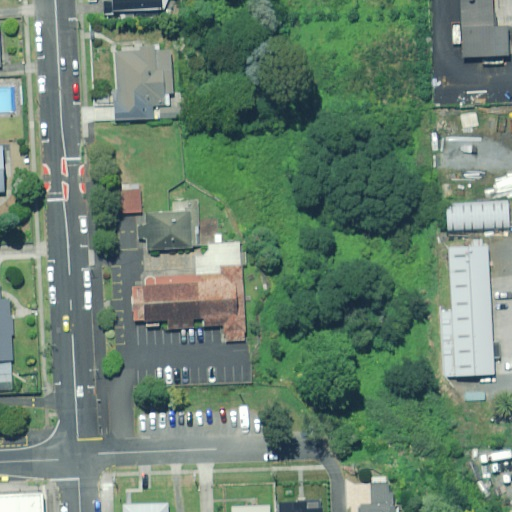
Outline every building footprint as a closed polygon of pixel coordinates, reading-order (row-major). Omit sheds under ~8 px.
[(161,17),(160,9),(178,7),(177,0),(103,0),(104,14),(108,13),(109,21),(161,17)] [(485,0),(450,0),(452,68),(488,67),(485,0)] [(155,51),(155,48),(140,49),(140,51),(116,53),(119,100),(114,100),(115,120),(180,117),(179,106),(170,107),(170,95),(173,95),(170,50),(155,51)] [(477,127),(477,114),(462,114),(462,127),(477,127)] [(142,212),(140,185),(125,185),(125,190),(122,190),(123,213),(142,212)] [(511,220),(508,196),(438,206),(442,234),(511,223),(511,220)] [(174,210),(146,211),(147,223),(139,223),(140,238),(147,237),(148,248),(200,245),(198,200),(174,202),(174,210)] [(239,241),(210,243),(210,248),(204,254),(197,254),(197,273),(203,273),(221,272),(221,265),(241,264),(239,241)] [(488,244),(446,245),(449,378),(490,377),(488,244)] [(134,285),(136,319),(169,317),(170,328),(195,327),(195,317),(204,317),(205,325),(224,324),(226,340),(248,338),(243,265),(241,264),(221,265),(221,272),(203,273),(197,273),(194,273),(150,275),(146,278),(147,284),(134,285)] [(1,282),(0,281),(0,359),(15,358),(10,297),(2,297),(1,282)] [(14,360),(0,360),(0,390),(16,390),(14,360)] [(393,507),(392,482),(371,483),(372,504),(358,505),(358,511),(397,511),(398,507),(393,507)] [(0,511),(45,511),(44,491),(0,493),(0,511)] [(289,504),(289,511),(323,511),(323,503),(289,504)]
